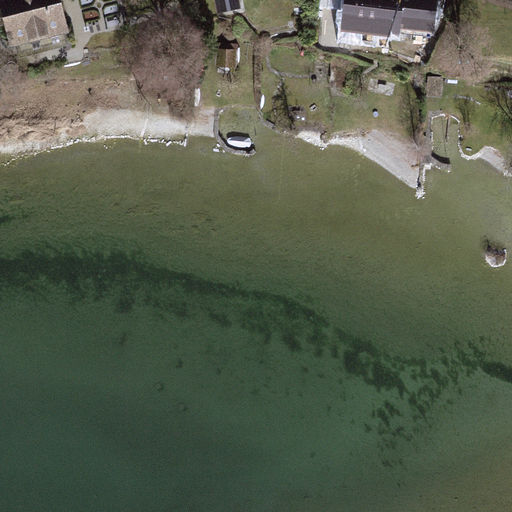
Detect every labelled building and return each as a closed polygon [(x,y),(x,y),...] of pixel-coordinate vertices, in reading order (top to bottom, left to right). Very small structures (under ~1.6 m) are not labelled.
[(65,0),(0,0),(12,49),(74,34),(65,0)] [(218,0),(220,10),(237,6),(235,0),(218,0)] [(350,0),(347,33),(404,39),(407,8),(419,9),(419,0),(350,0)] [(428,48),(403,45),(401,59),(426,61),(428,48)] [(236,55),(215,52),(214,66),(234,69),(236,55)] [(439,77),(423,77),(422,98),(438,98),(439,77)]
